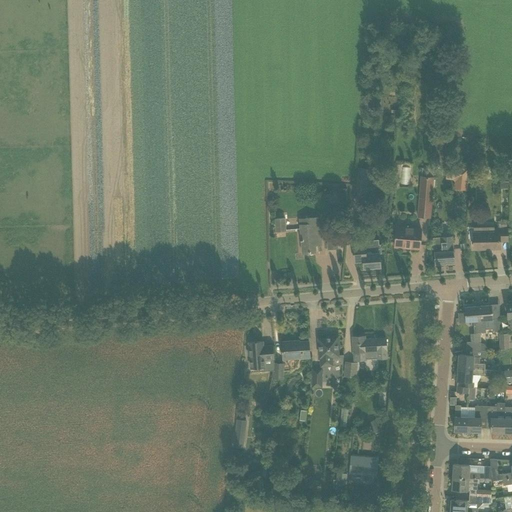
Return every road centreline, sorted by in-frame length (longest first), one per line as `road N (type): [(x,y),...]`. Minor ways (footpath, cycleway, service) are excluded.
road 1 (unclassified): [(0,322),(449,284)]
road 2 (residential): [(449,284),(437,446)]
